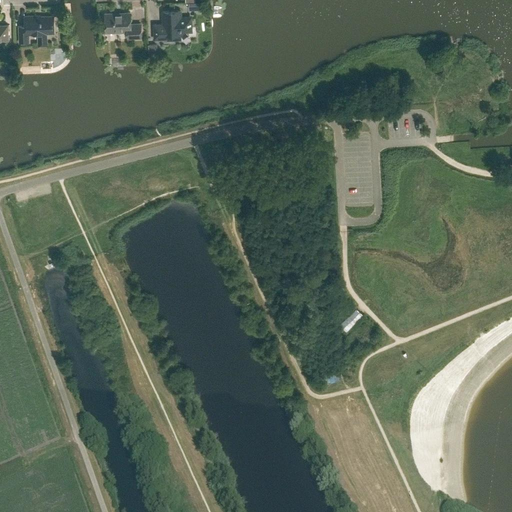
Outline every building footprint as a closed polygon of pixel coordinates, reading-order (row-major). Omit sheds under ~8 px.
[(163,11),(163,24),(154,24),(155,38),(164,38),(164,40),(177,39),(177,34),(181,34),(181,31),(191,31),(191,17),(181,17),(180,11),(163,11)] [(127,38),(141,38),(141,24),(131,24),(130,13),(105,13),(105,32),(127,31),(127,38)] [(52,24),(52,16),(35,17),(35,16),(26,16),(26,26),(19,26),(19,43),(28,42),(28,33),(38,33),(38,45),(48,45),(48,32),(53,32),(53,30),(54,29),(53,24),(52,24)] [(157,44),(148,44),(149,58),(157,58),(157,44)] [(15,69),(14,47),(5,47),(6,69),(15,69)] [(346,332),(363,315),(356,308),(340,326),(346,332)]
